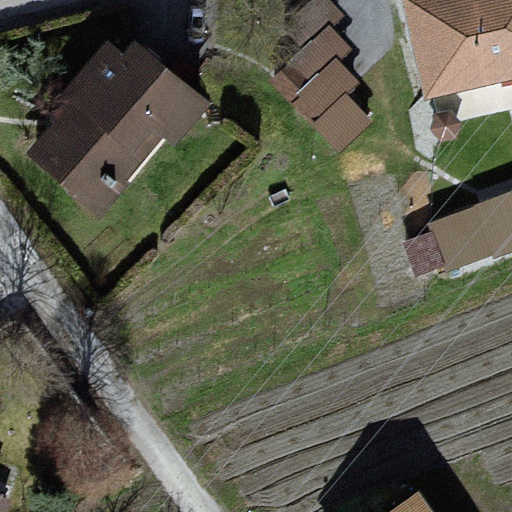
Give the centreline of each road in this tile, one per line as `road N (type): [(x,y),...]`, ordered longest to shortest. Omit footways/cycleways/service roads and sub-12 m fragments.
road 1 (track): [(202,511),(91,352)]
road 2 (residential): [(91,352),(0,224)]
